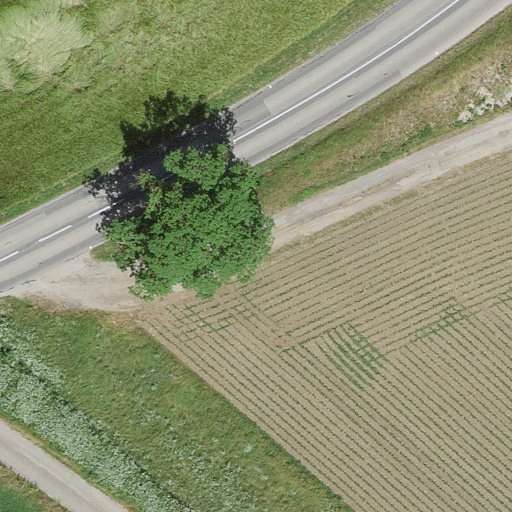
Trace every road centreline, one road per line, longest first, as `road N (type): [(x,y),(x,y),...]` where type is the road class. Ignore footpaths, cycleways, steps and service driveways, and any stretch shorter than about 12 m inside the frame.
road 1 (track): [(25,240),(56,276),(121,285),(205,262),(511,132)]
road 2 (tertiary): [(0,253),(414,43),(466,0)]
road 3 (track): [(0,425),(119,511)]
